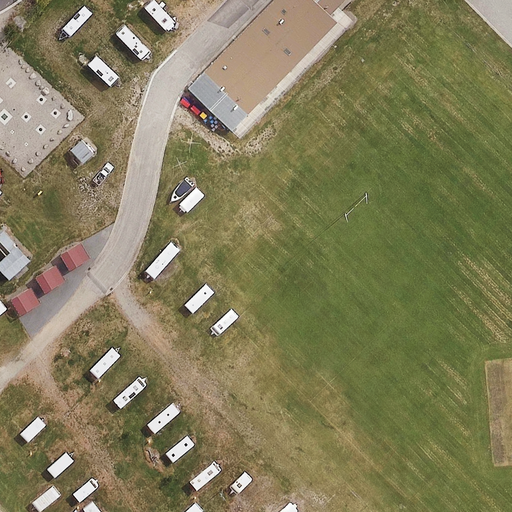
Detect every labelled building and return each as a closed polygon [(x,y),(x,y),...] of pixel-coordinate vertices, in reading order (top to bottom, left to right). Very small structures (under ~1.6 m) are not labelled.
[(351,0),(278,0),(193,87),(238,131),(341,26),(334,19),(351,0)] [(88,136),(69,157),(81,168),(100,147),(88,136)] [(0,236),(0,247),(8,256),(0,264),(0,267),(12,281),(33,261),(6,231),(0,236)] [(86,241),(61,256),(72,276),(97,261),(86,241)] [(180,259),(160,279),(176,295),(196,275),(180,259)] [(57,265),(35,280),(48,298),(69,283),(57,265)] [(31,286),(11,300),(26,320),(46,305),(31,286)]
